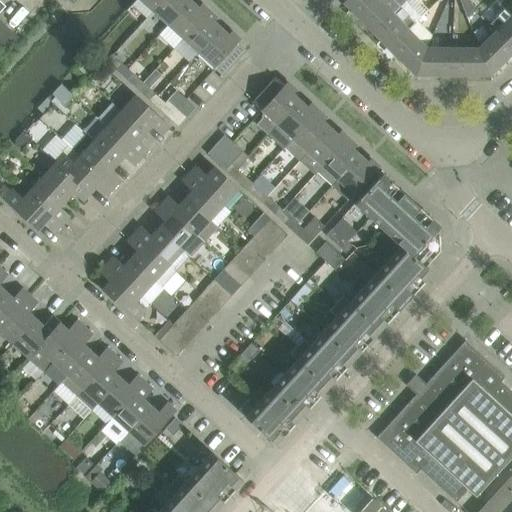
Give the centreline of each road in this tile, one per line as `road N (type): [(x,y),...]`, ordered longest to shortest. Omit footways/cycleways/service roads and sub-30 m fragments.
road 1 (residential): [(62,280),(297,21)]
road 2 (residential): [(279,474),(62,280)]
road 3 (residential): [(332,417),(497,237)]
road 4 (residential): [(453,147),(427,142),(297,21)]
road 5 (unclassified): [(436,511),(332,417)]
